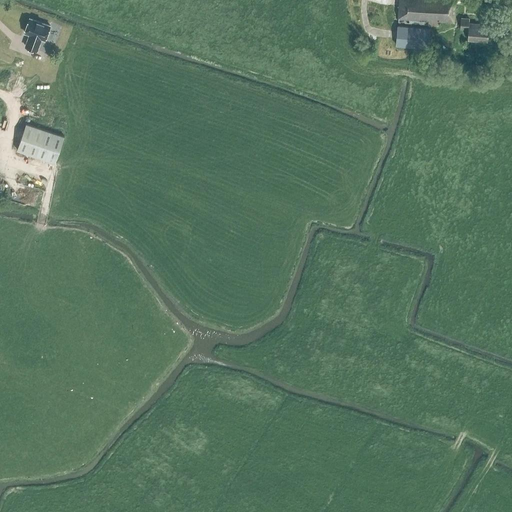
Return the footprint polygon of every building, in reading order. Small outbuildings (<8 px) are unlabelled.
[(440,22),(454,23),(456,3),(461,3),(461,0),(399,0),(398,22),(428,24),(428,25),(440,26),(440,22)] [(487,40),(488,23),(468,22),(469,18),(460,17),(460,28),(468,28),(467,39),(487,40)] [(29,18),(24,32),(30,34),(25,47),(36,51),(41,38),(45,40),(50,26),(29,18)] [(428,47),(429,27),(398,25),(396,45),(428,47)] [(55,162),(64,135),(26,123),(17,150),(55,162)]
